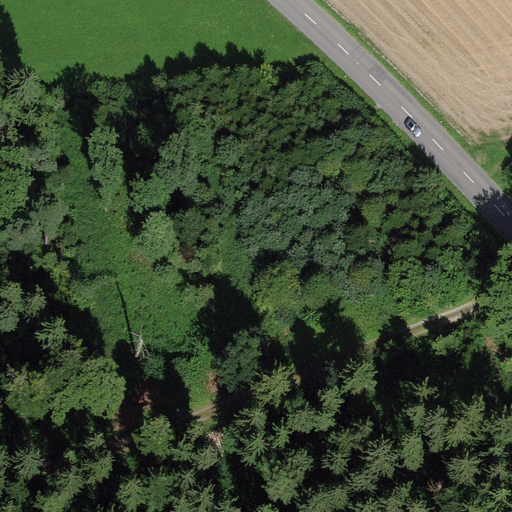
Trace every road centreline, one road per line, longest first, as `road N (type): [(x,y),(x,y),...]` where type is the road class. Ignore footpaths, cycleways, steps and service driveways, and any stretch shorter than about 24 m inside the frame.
road 1 (track): [(0,479),(147,439),(511,294)]
road 2 (tertiary): [(511,223),(294,0)]
